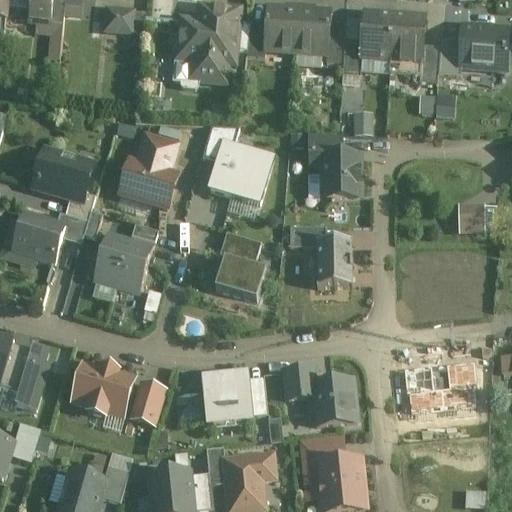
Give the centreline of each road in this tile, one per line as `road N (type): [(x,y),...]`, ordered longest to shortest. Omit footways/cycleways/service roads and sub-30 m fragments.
road 1 (residential): [(488,146),(399,154),(382,175),(385,308),(377,343)]
road 2 (residential): [(157,357),(377,343)]
road 3 (residential): [(377,343),(387,511)]
road 4 (residential): [(0,319),(157,357)]
road 5 (residential): [(157,357),(192,233)]
